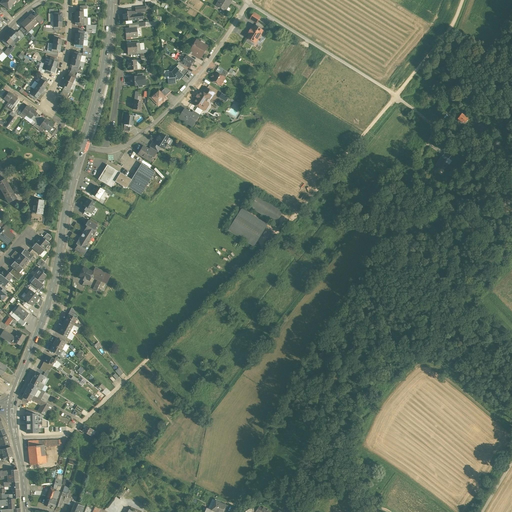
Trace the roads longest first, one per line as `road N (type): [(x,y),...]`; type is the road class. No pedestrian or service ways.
road 1 (track): [(129,382),(294,216),(449,30),(462,0)]
road 2 (track): [(233,506),(282,400),(373,257)]
road 3 (secondary): [(11,407),(51,290),(82,147)]
road 4 (residential): [(82,147),(115,149),(157,123),(213,56),(246,0)]
road 5 (track): [(451,511),(359,449),(383,396)]
road 6 (secondary): [(82,147),(110,0)]
road 7 (residential): [(15,438),(64,437),(129,382)]
